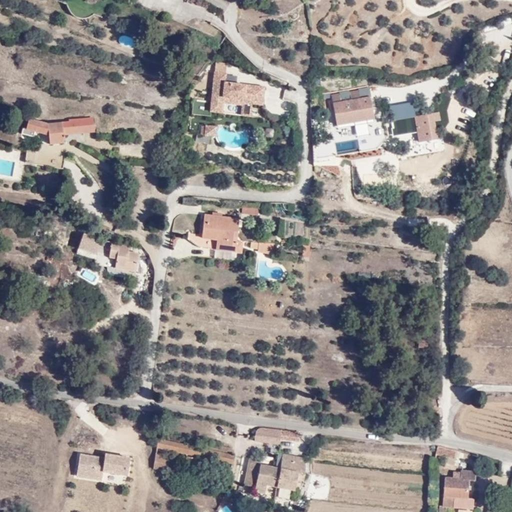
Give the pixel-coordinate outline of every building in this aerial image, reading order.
[(216,64),(212,102),(194,100),(193,116),(211,117),(211,114),(223,115),(224,105),(243,107),(242,117),(251,118),(252,105),(262,106),(264,87),(225,83),(227,65),(216,64)] [(342,93),(334,94),(338,124),(351,122),(375,119),(372,97),(363,98),(362,91),(352,92),(352,94),(342,96),(342,93)] [(389,105),(391,121),(414,118),(412,102),(389,105)] [(440,114),(424,116),(424,117),(418,118),(419,128),(427,126),(428,131),(424,132),(423,130),(420,131),(421,141),(437,138),(435,126),(433,127),(433,122),(441,121),(440,114)] [(72,120),(47,123),(30,115),(26,127),(48,134),(49,144),(66,141),(65,133),(85,129),(83,115),(71,116),(72,120)] [(218,128),(209,127),(208,135),(217,136),(218,128)] [(67,155),(31,149),(29,161),(65,167),(67,155)] [(261,207),(245,206),(244,214),(260,216),(261,207)] [(193,223),(192,229),(240,236),(241,220),(206,215),(206,224),(193,223)] [(240,236),(192,229),(190,239),(204,241),(203,246),(243,252),(244,242),(240,242),(240,236)] [(106,241),(88,235),(83,251),(101,257),(106,241)] [(276,242),(261,241),(261,243),(253,243),(252,248),(260,249),(261,252),(275,253),(276,242)] [(133,254),(134,246),(113,243),(112,258),(120,259),(120,268),(111,267),(112,268),(115,276),(138,280),(143,255),(133,254)] [(429,336),(419,335),(418,345),(428,346),(429,336)] [(280,438),(282,430),(256,426),(255,439),(271,441),(272,436),(280,438)] [(170,452),(233,464),(235,455),(160,440),(158,450),(170,452)] [(456,453),(437,448),(435,455),(445,457),(446,458),(444,465),(452,467),(456,453)] [(170,452),(158,450),(155,466),(168,469),(170,452)] [(103,458),(79,456),(76,477),(101,480),(103,471),(127,474),(129,457),(104,454),(103,458)] [(284,454),(281,468),(278,485),(295,488),(297,478),(303,479),(307,457),(284,454)] [(267,484),(278,485),(281,468),(275,467),(260,465),(261,459),(249,457),(245,483),(257,485),(256,489),(265,491),(267,484)] [(182,464),(176,460),(172,459),(171,468),(187,472),(182,464)] [(467,482),(473,483),(474,473),(459,472),(459,479),(443,478),(440,505),(441,505),(452,506),(453,498),(464,500),(465,493),(467,482)] [(288,499),(290,493),(276,490),(275,496),(288,499)] [(453,498),(452,506),(463,508),(464,500),(453,498)]
